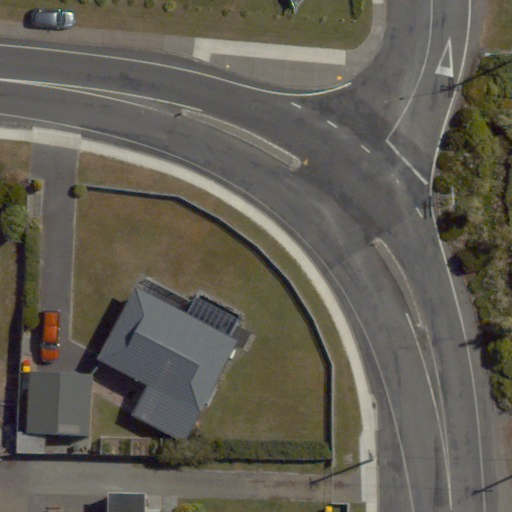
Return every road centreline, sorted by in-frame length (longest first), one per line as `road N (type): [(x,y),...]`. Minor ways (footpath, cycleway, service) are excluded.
road 1 (residential): [(0,78),(182,110),(245,135),(339,199)]
road 2 (residential): [(339,199),(380,243),(411,298),(434,370),(449,511)]
road 3 (residential): [(432,0),(424,71),(389,139),(339,199)]
